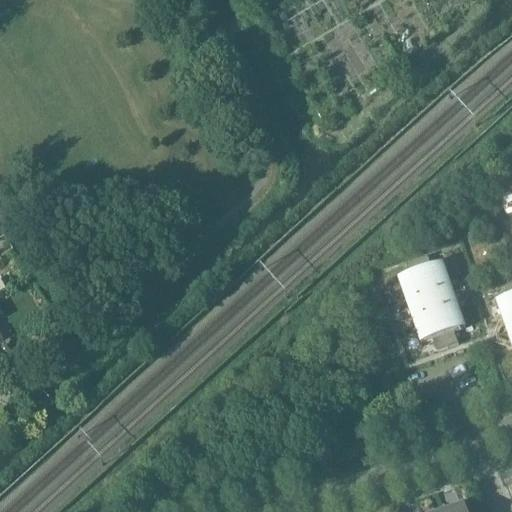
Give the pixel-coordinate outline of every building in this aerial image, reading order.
[(428,258),(417,262),(419,268),(430,264),(428,258)] [(408,272),(419,268),(417,262),(406,266),(408,272)] [(421,274),(432,271),(430,264),(419,268),(421,274)] [(443,267),(432,271),(421,274),(410,278),(399,282),(422,346),(433,342),(444,338),(455,334),(466,331),(443,267)] [(0,268),(0,283),(8,279),(2,268),(0,268)] [(408,272),(410,278),(421,274),(419,268),(408,272)] [(511,347),(511,300),(508,301),(497,305),(511,347)] [(446,344),(457,340),(455,334),(444,338),(446,344)] [(433,342),(435,348),(446,344),(444,338),(433,342)] [(446,344),(448,350),(459,347),(457,340),(446,344)] [(446,344),(435,348),(437,354),(448,350),(446,344)] [(50,404),(40,393),(26,406),(36,417),(50,404)]
